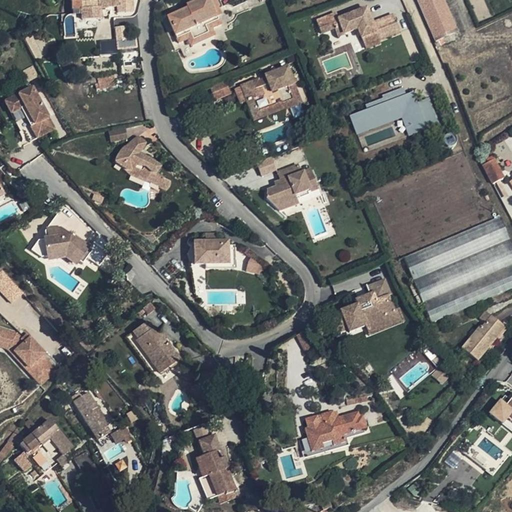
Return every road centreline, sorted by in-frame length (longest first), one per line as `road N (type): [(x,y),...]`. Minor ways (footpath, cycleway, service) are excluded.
road 1 (residential): [(150,0),(146,39),(162,127),(308,275),(312,307),(257,347),(215,343),(45,167)]
road 2 (residential): [(511,352),(450,433),(341,511)]
